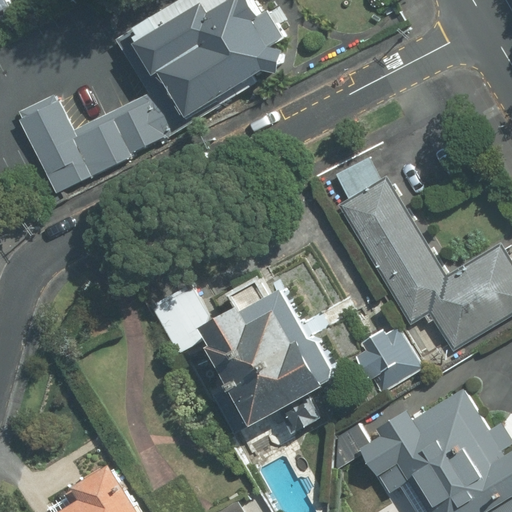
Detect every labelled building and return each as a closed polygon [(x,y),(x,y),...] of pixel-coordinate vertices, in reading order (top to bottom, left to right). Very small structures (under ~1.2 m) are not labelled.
[(0,0),(0,27),(22,16),(12,0),(0,0)] [(116,0),(144,52),(138,55),(164,102),(287,36),(276,17),(280,2),(279,0),(116,0)] [(7,87),(46,163),(164,102),(138,55),(73,92),(55,62),(7,87)] [(354,197),(343,204),(414,325),(433,314),(455,353),(511,319),(511,253),(504,240),(449,272),(392,175),(385,179),(370,155),(339,173),(354,197)] [(316,338),(288,290),(277,296),(264,274),(233,291),(243,308),(219,322),(196,282),(154,306),(187,364),(213,349),(257,426),(345,375),(322,335),(316,338)] [(428,366),(399,319),(367,339),(372,346),(357,355),(382,395),(428,366)] [(493,429),(469,387),(417,416),(413,409),(383,426),(387,433),(362,447),(392,502),(409,492),(420,511),(491,511),(511,500),(511,453),(508,456),(505,450),(511,446),(511,427),(508,420),(493,429)] [(88,496),(61,511),(148,511),(117,459),(79,482),(88,496)] [(250,511),(245,502),(226,511),(250,511)]
